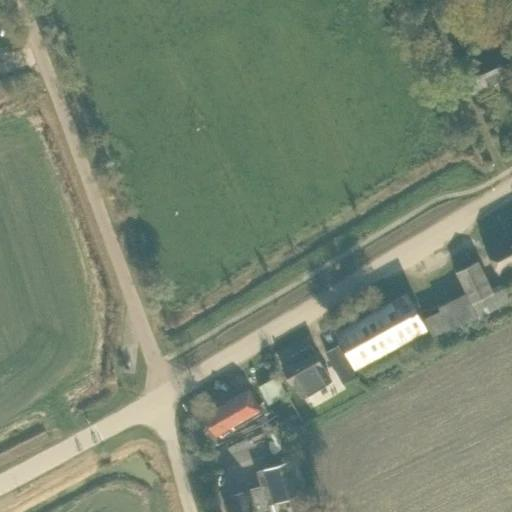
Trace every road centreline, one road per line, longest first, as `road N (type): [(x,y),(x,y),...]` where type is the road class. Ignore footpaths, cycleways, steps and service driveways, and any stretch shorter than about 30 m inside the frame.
road 1 (unclassified): [(170,393),(21,0)]
road 2 (tertiary): [(170,393),(511,189)]
road 3 (tertiary): [(0,485),(155,401)]
